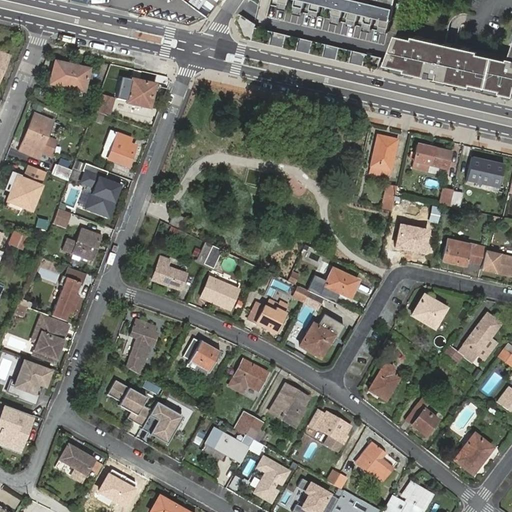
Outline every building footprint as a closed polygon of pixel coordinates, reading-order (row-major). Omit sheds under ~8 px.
[(183,0),(198,11),(206,0),(183,0)] [(218,0),(206,0),(198,11),(206,17),(218,0)] [(298,0),(389,21),(394,0),(298,0)] [(511,51),(509,61),(480,55),(480,54),(449,47),(414,39),(414,41),(397,37),(386,66),(407,71),(407,73),(501,94),(501,93),(511,95),(511,51)] [(0,81),(11,57),(0,51),(0,81)] [(76,66),(55,62),(51,83),(48,83),(46,90),(57,92),(59,85),(72,88),(84,90),(84,87),(89,69),(83,68),(76,66)] [(155,84),(132,79),(126,102),(150,107),(155,84)] [(110,111),(114,99),(101,95),(97,110),(109,114),(110,111)] [(126,103),(114,99),(110,111),(122,115),(126,103)] [(104,114),(93,110),(90,119),(101,123),(104,114)] [(30,134),(27,133),(20,150),(32,155),(35,149),(41,151),(53,122),(34,114),(27,131),(31,132),(30,134)] [(125,142),(127,137),(117,133),(110,131),(104,148),(111,151),(108,159),(127,166),(135,146),(129,143),(125,142)] [(387,140),(376,138),(369,172),(388,176),(397,139),(388,138),(387,140)] [(450,152),(417,144),(413,161),(430,164),(446,168),(450,152)] [(35,149),(32,155),(38,158),(41,151),(35,149)] [(483,163),(484,161),(471,158),(467,175),(500,182),(503,167),(483,163)] [(430,164),(413,161),(412,165),(429,169),(430,164)] [(57,165),(53,175),(68,180),(71,171),(72,171),(57,165)] [(121,185),(85,171),(80,183),(94,188),(86,209),(109,217),(121,185)] [(20,205),(31,210),(41,186),(20,178),(19,177),(20,174),(15,173),(11,183),(14,184),(11,192),(7,200),(4,207),(17,212),(20,205)] [(500,182),(467,175),(467,178),(499,185),(500,182)] [(381,209),(391,211),(394,196),(392,196),(394,187),(387,185),(381,209)] [(443,188),(440,204),(444,205),(449,206),(452,191),(443,188)] [(460,192),(452,191),(449,206),(456,207),(460,192)] [(442,209),(433,207),(429,221),(439,223),(442,209)] [(70,213),(58,209),(56,216),(67,220),(70,213)] [(170,223),(179,228),(183,218),(174,214),(170,223)] [(67,220),(56,216),(53,223),(65,227),(67,220)] [(36,227),(47,229),(49,220),(38,217),(36,227)] [(398,240),(395,239),(393,249),(422,256),(428,227),(419,225),(417,233),(401,229),(398,240)] [(96,244),(98,245),(101,236),(81,228),(76,242),(67,238),(62,250),(71,254),(78,257),(92,262),(95,253),(92,252),(96,244)] [(14,233),(10,242),(14,244),(19,235),(14,233)] [(484,251),(485,247),(477,245),(469,244),(446,239),(442,261),(464,265),(465,261),(473,263),(481,264),(484,251)] [(196,260),(204,264),(206,260),(213,246),(205,242),(198,256),(196,260)] [(213,268),(222,250),(213,246),(206,260),(204,264),(213,268)] [(481,264),(480,269),(495,272),(511,276),(511,257),(499,254),(484,251),(481,264)] [(158,280),(157,282),(180,290),(186,274),(167,267),(169,261),(159,257),(152,278),(158,280)] [(343,294),(350,298),(358,280),(333,269),(325,286),(327,287),(339,293),(343,294)] [(289,281),(296,284),(299,276),(299,275),(293,272),(289,281)] [(66,277),(51,316),(66,322),(69,312),(73,314),(79,296),(75,295),(80,282),(66,277)] [(200,297),(230,310),(238,289),(209,277),(200,297)] [(84,284),(80,282),(75,295),(79,296),(84,284)] [(323,297),(308,290),(303,302),(318,309),(323,297)] [(438,319),(445,308),(423,296),(419,302),(417,306),(412,315),(426,323),(433,328),(438,319)] [(255,323),(275,332),(284,313),(276,309),(274,312),(264,306),(256,302),(248,319),(255,323)] [(25,307),(18,304),(14,312),(26,317),(29,308),(25,307)] [(463,344),(458,352),(470,361),(472,362),(477,355),(482,348),(490,337),(496,330),(500,324),(486,313),(463,344)] [(66,325),(41,316),(35,331),(41,333),(37,343),(33,355),(54,363),(58,352),(56,351),(66,325)] [(129,356),(145,361),(151,343),(145,341),(151,324),(135,319),(129,336),(135,338),(129,356)] [(329,341),(332,335),(331,334),(312,324),(299,346),(317,356),(319,358),(323,351),(329,341)] [(41,333),(35,331),(32,341),(37,343),(41,333)] [(497,343),(490,337),(482,348),(478,354),(485,359),(497,343)] [(186,365),(205,376),(208,371),(209,371),(220,352),(209,346),(208,345),(205,344),(205,343),(200,340),(199,341),(193,338),(183,356),(189,360),(186,365)] [(458,352),(449,345),(442,355),(455,365),(463,355),(458,352)] [(511,366),(511,354),(503,349),(498,356),(511,366)] [(258,391),(268,373),(242,360),(229,385),(242,392),(246,384),(258,391)] [(48,370),(22,361),(13,385),(33,392),(36,383),(43,385),(48,370)] [(381,367),(381,368),(368,390),(369,390),(375,394),(379,396),(385,400),(398,378),(391,374),(392,374),(392,373),(392,372),(393,372),(393,371),(393,370),(392,369),(392,368),(392,367),(391,367),(391,366),(390,366),(390,365),(389,365),(388,365),(388,364),(387,364),(386,364),(385,364),(384,365),(383,365),(382,366),(382,367),(381,367)] [(493,390),(501,377),(495,373),(487,386),(493,390)] [(142,427),(151,411),(141,405),(146,398),(115,381),(107,395),(132,409),(126,418),(142,427)] [(285,384),(276,400),(285,406),(282,411),(281,411),(277,417),(295,427),(302,415),(306,409),(303,407),(309,398),(285,384)] [(511,388),(508,386),(497,401),(510,411),(511,409),(511,388)] [(426,435),(437,419),(423,409),(429,400),(424,396),(406,420),(411,424),(426,435)] [(285,406),(276,400),(272,407),(269,412),(277,417),(281,411),(282,411),(285,406)] [(156,402),(151,411),(142,427),(166,440),(179,415),(156,402)] [(32,417),(2,406),(0,410),(0,444),(20,451),(32,417)] [(245,434),(254,417),(243,410),(233,428),(245,434)] [(344,435),(350,426),(326,412),(317,428),(343,443),(347,436),(344,435)] [(263,422),(254,417),(245,434),(245,435),(253,439),(263,422)] [(248,447),(253,439),(245,435),(241,443),(214,428),(206,442),(234,458),(240,446),(247,450),(248,447)] [(485,456),(491,447),(473,434),(454,460),(472,473),(479,464),(482,460),(485,456)] [(362,457),(357,463),(369,474),(371,472),(382,482),(393,468),(382,459),(386,453),(371,441),(360,455),(362,457)] [(102,465),(94,460),(79,451),(68,445),(66,447),(59,459),(76,469),(71,477),(81,482),(85,474),(94,479),(102,465)] [(240,446),(234,458),(240,462),(247,450),(240,446)] [(290,471),(263,456),(256,468),(264,472),(252,493),(271,504),(279,490),(275,488),(277,484),(281,486),(290,471)] [(333,484),(340,473),(333,469),(326,481),(333,484)] [(136,489),(107,473),(95,493),(125,509),(136,489)] [(347,477),(340,473),(333,484),(340,488),(347,477)] [(332,495),(331,494),(304,479),(296,493),(324,509),(332,495)] [(403,497),(409,500),(417,486),(412,484),(403,497)] [(400,501),(391,496),(382,511),(420,511),(431,494),(417,486),(409,500),(406,504),(400,501)] [(340,496),(330,511),(376,511),(378,510),(350,494),(343,490),(340,496)] [(324,509),(329,511),(330,511),(340,496),(332,492),(331,494),(332,495),(324,509)] [(180,511),(182,509),(168,501),(168,502),(159,497),(151,511),(150,511),(180,511)]
